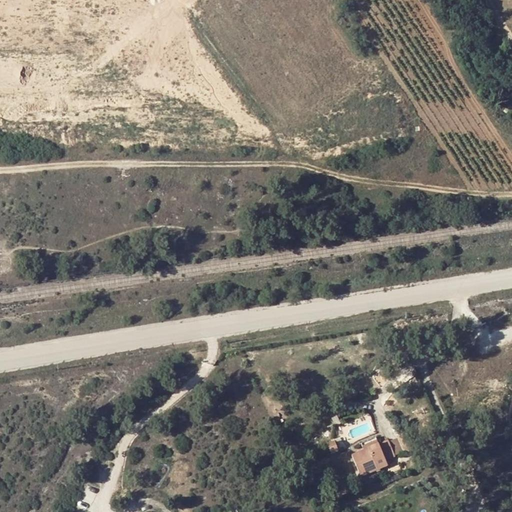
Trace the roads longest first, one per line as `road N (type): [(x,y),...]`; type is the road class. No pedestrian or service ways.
road 1 (unclassified): [(0,360),(511,279)]
road 2 (track): [(0,169),(282,161),(474,196),(511,194)]
road 3 (track): [(177,0),(283,138),(282,161)]
